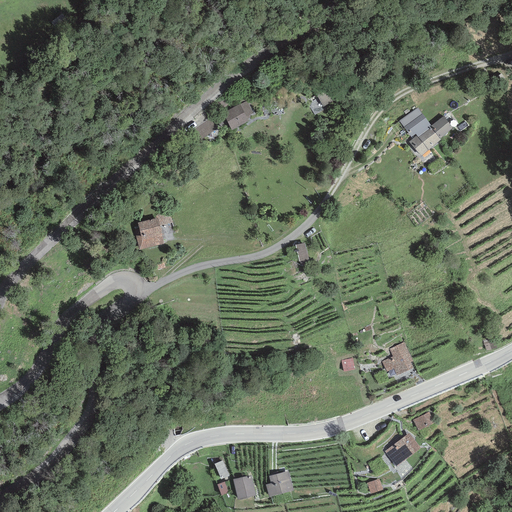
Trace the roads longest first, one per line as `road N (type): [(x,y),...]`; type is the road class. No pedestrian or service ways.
road 1 (unclassified): [(0,498),(39,472),(86,418),(96,334),(138,294),(136,283),(122,278),(99,290),(69,316),(28,380),(0,401)]
road 2 (unclassified): [(0,298),(184,118),(337,0)]
road 3 (tertiary): [(113,511),(194,440),(340,426),(511,351)]
road 4 (track): [(390,101),(511,53)]
